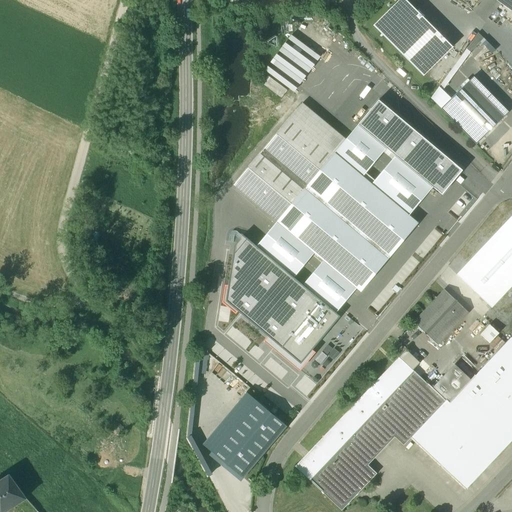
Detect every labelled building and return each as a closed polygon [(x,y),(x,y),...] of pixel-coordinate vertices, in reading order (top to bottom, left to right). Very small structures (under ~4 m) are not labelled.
[(399,0),(372,27),(422,76),(452,46),(406,0),(399,0)] [(511,0),(495,0),(511,11),(511,0)] [(466,49),(470,52),(483,38),(478,33),(466,49)] [(265,71),(295,92),(320,57),(290,36),(265,71)] [(356,48),(347,57),(362,71),(370,62),(356,48)] [(264,84),(283,98),(289,90),(270,76),(264,84)] [(469,80),(441,108),(476,144),(505,116),(469,80)] [(358,125),(432,187),(442,195),(463,170),(379,100),(358,125)] [(346,140),(302,103),(291,117),(334,153),(346,140)] [(291,117),(234,185),(277,221),(334,153),(291,117)] [(423,198),(432,187),(358,125),(349,135),(346,140),(334,153),(409,215),(423,198)] [(409,215),(334,153),(277,221),(361,291),(418,223),(409,215)] [(450,200),(458,206),(466,197),(458,190),(450,200)] [(511,217),(457,274),(492,307),(511,286),(511,217)] [(256,247),(336,313),(346,301),(356,288),(277,222),(267,234),(256,247)] [(340,316),(336,313),(256,247),(247,239),(234,255),(228,285),(226,301),(268,336),(264,340),(300,370),(315,351),(312,349),(340,316)] [(392,290),(398,295),(401,290),(396,285),(392,290)] [(469,313),(444,289),(413,322),(438,345),(469,313)] [(499,334),(489,324),(481,333),(490,343),(499,334)] [(511,338),(511,337),(471,380),(449,403),(446,400),(445,401),(411,437),(466,489),(511,440),(511,338)] [(420,363),(406,350),(399,357),(413,370),(420,363)] [(413,370),(399,357),(295,466),(322,492),(343,470),(348,475),(362,460),(368,465),(395,437),(403,445),(411,437),(445,401),(432,388),(413,370)] [(455,364),(432,388),(445,401),(446,400),(449,403),(471,380),(455,364)] [(244,478),(286,425),(246,393),(204,445),(244,478)] [(197,435),(190,438),(208,478),(215,475),(197,435)] [(343,470),(322,492),(341,510),(376,473),(368,465),(362,460),(348,475),(343,470)] [(10,474),(0,480),(0,511),(5,511),(26,499),(10,474)]
